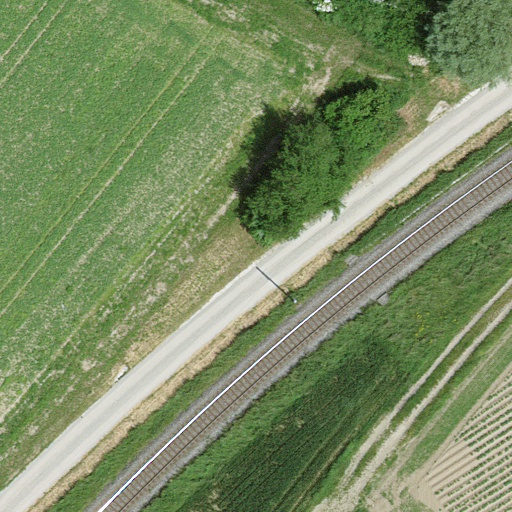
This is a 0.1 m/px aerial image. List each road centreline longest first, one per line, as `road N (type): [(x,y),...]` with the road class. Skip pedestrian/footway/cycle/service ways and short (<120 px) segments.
road 1 (track): [(12,511),(239,300),(437,142),(511,93)]
road 2 (track): [(511,309),(331,511)]
